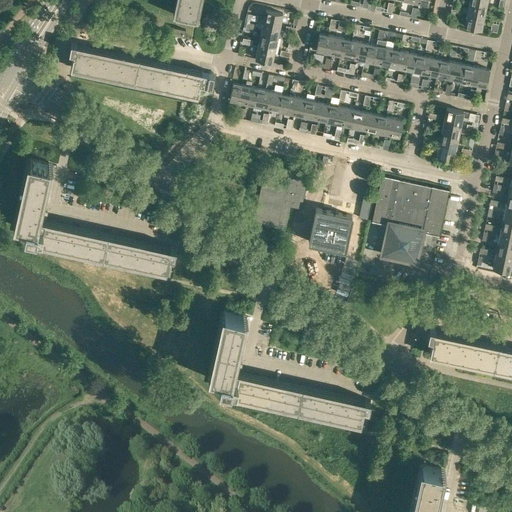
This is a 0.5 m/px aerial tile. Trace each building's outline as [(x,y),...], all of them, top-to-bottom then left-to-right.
[(178,0),(176,15),(195,19),(199,0),(178,0)] [(467,12),(466,17),(473,19),(474,15),(476,15),(477,11),(485,13),(486,4),(469,1),(468,7),(464,6),(463,11),(467,12)] [(265,9),(263,17),(271,19),(270,23),(272,23),(271,27),(279,29),(282,12),(265,9)] [(473,19),(466,17),(464,25),(481,29),(485,13),(477,11),(476,15),(474,15),(473,19)] [(263,17),(260,33),(277,37),(279,29),(271,27),(272,23),(270,23),(271,19),(263,17)] [(497,32),(499,23),(492,22),(490,30),(497,32)] [(174,26),(173,32),(185,35),(186,29),(174,26)] [(326,41),(328,34),(320,32),(316,49),(332,53),(334,45),(330,44),(330,42),(326,41)] [(260,33),(258,41),(266,43),(265,47),(267,47),(266,51),(274,53),(277,37),(260,33)] [(344,37),(328,34),(326,41),(330,42),(330,44),(334,45),(332,53),(340,55),(344,37)] [(344,37),(340,55),(357,58),(358,51),(354,50),(354,47),(350,46),(352,39),(344,37)] [(368,42),(352,39),(350,46),(354,47),(354,50),(358,51),(357,58),(364,60),(368,42)] [(266,43),(258,41),(255,58),(272,61),(274,53),(266,51),(267,47),(265,47),(266,43)] [(72,65),(82,67),(199,92),(201,83),(206,84),(209,72),(202,70),(201,73),(77,46),(77,43),(71,42),(69,52),(74,53),(72,65)] [(368,42),(364,60),(381,63),(382,56),(378,55),(379,52),(375,51),(376,44),(368,42)] [(392,48),(376,44),(375,51),(379,52),(378,55),(382,56),(381,63),(388,65),(392,48)] [(392,48),(388,65),(405,68),(406,61),(402,60),(403,58),(399,57),(400,49),(392,48)] [(417,53),(400,49),(399,57),(403,58),(402,60),(406,61),(405,68),(413,70),(417,53)] [(417,53),(413,70),(429,74),(430,66),(427,65),(427,63),(423,62),(424,54),(417,53)] [(441,58),(424,54),(423,62),(427,63),(427,65),(430,66),(429,74),(437,75),(441,58)] [(441,58),(437,75),(453,79),(455,72),(451,71),(451,68),(447,67),(449,60),(441,58)] [(465,63),(449,60),(447,67),(451,68),(451,71),(455,72),(453,79),(461,81),(465,63)] [(465,63),(461,81),(477,84),(479,77),(475,76),(475,73),(471,73),(473,65),(465,63)] [(489,68),(473,65),(471,73),(475,73),(475,76),(479,77),(477,84),(485,86),(489,68)] [(229,100),(236,101),(235,106),(241,107),(242,102),(246,103),(248,96),(243,95),(244,92),(240,91),(241,84),(233,82),(229,100)] [(258,88),(241,84),(240,91),(244,92),(243,95),(248,96),(246,103),(254,105),(258,88)] [(258,88),(254,105),(253,109),(261,110),(262,106),(270,108),(272,101),(267,100),(268,98),(264,97),(265,89),(258,88)] [(282,93),(265,89),(264,97),(268,98),(267,100),(272,101),(270,108),(278,110),(282,93)] [(282,93),(278,110),(285,111),(284,115),(289,117),(290,113),(294,113),(296,106),(292,105),(292,103),(288,102),(290,94),(282,93)] [(306,98),(290,94),(288,102),(292,103),(292,105),(296,106),(294,113),(302,115),(306,98)] [(306,98),(302,115),(318,119),(320,111),(316,110),(316,108),(312,107),(314,100),(306,98)] [(330,103),(314,100),(312,107),(316,108),(316,110),(320,111),(318,119),(326,120),(330,103)] [(330,103),(326,120),(343,124),(344,116),(340,115),(340,113),(336,112),(338,105),(330,103)] [(354,108),(338,105),(336,112),(340,113),(340,115),(344,116),(343,124),(351,126),(354,108)] [(446,107),(445,116),(452,117),(451,121),(453,122),(453,125),(460,127),(464,111),(446,107)] [(354,108),(351,126),(367,129),(368,122),(364,121),(364,118),(361,117),(362,110),(354,108)] [(379,114),(362,110),(361,117),(364,118),(364,121),(368,122),(367,129),(375,131),(379,114)] [(379,114),(375,131),(391,134),(393,127),(388,126),(389,123),(385,123),(386,115),(379,114)] [(403,119),(386,115),(385,123),(389,123),(388,126),(393,127),(391,134),(399,136),(403,119)] [(445,116),(441,132),(458,135),(460,127),(453,125),(453,122),(451,121),(452,117),(445,116)] [(441,132),(439,140),(447,141),(446,145),(448,146),(447,150),(455,151),(458,135),(441,132)] [(447,141),(439,140),(436,156),(453,159),(455,151),(447,150),(448,146),(446,145),(447,141)] [(49,162),(30,157),(16,221),(26,223),(24,230),(41,234),(39,240),(166,268),(168,263),(169,255),(174,256),(176,247),(170,246),(170,249),(42,221),(36,219),(49,162)] [(301,207),(308,175),(307,175),(307,177),(303,176),(304,174),(289,171),(286,181),(262,176),(253,218),(285,224),(289,205),(301,207)] [(389,224),(383,253),(417,260),(424,231),(439,234),(449,188),(432,185),(399,178),(382,174),(372,220),(389,224)] [(511,203),(506,202),(503,218),(511,220),(511,203)] [(361,206),(358,221),(366,223),(369,208),(361,206)] [(316,207),(309,240),(345,247),(352,214),(316,207)] [(511,220),(503,218),(501,227),(508,228),(507,233),(510,233),(509,237),(511,237),(511,220)] [(501,227),(498,243),(511,245),(511,237),(509,237),(510,233),(507,233),(508,228),(501,227)] [(511,245),(498,243),(496,251),(503,252),(502,256),(505,257),(504,261),(511,262),(511,258),(511,245)] [(503,252),(496,251),(492,267),(509,271),(511,262),(504,261),(505,257),(502,256),(503,252)] [(244,313),(224,309),(210,373),(220,375),(218,382),(235,385),(233,391),(361,420),(362,415),(364,408),(368,409),(371,399),(365,398),(364,401),(236,372),(231,371),(244,313)] [(430,352),(439,354),(511,369),(511,349),(443,335),(435,333),(435,330),(429,329),(427,338),(432,339),(431,346),(430,352)] [(422,463),(410,511),(430,511),(440,467),(422,463)]
